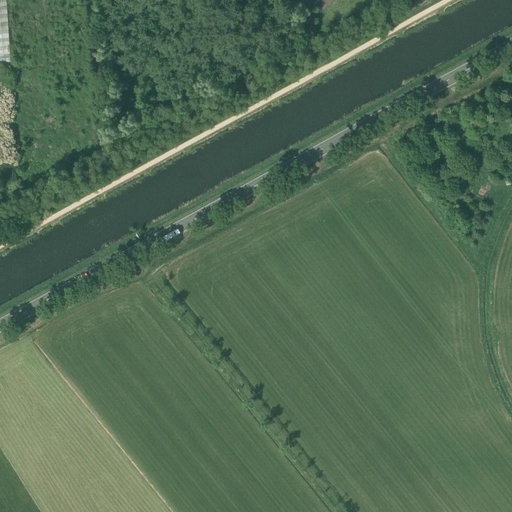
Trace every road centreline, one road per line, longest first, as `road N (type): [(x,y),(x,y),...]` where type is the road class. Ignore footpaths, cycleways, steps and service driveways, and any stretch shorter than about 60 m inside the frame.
road 1 (primary): [(0,329),(511,46)]
road 2 (track): [(343,511),(154,277)]
